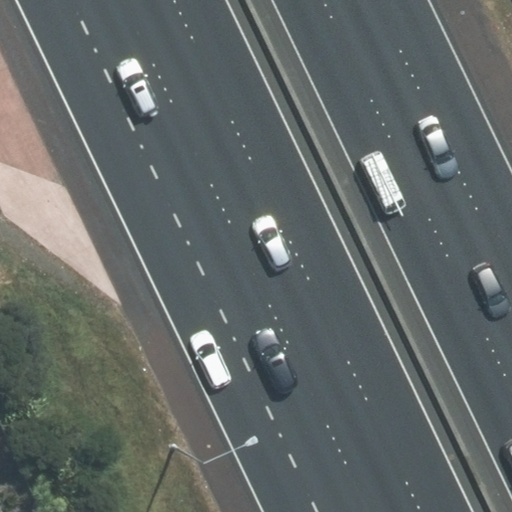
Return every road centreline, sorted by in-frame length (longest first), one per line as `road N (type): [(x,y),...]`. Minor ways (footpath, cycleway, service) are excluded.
road 1 (motorway): [(417,511),(172,0)]
road 2 (motorway): [(322,0),(511,394)]
